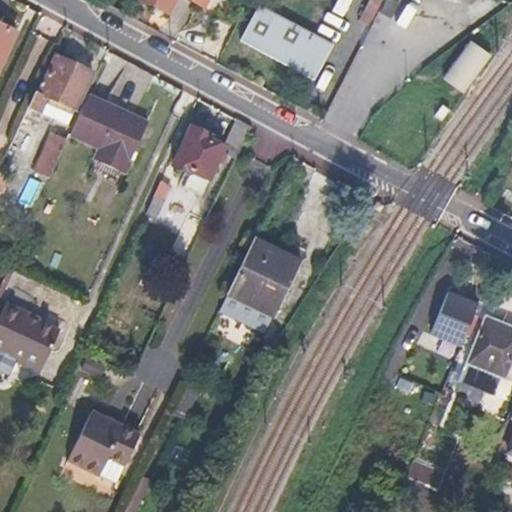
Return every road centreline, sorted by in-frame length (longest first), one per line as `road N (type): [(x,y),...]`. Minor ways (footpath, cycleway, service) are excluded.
road 1 (residential): [(335,149),(297,136),(57,0)]
road 2 (residential): [(505,0),(457,16),(405,51),(355,104),(335,149)]
road 3 (residential): [(511,240),(335,149)]
